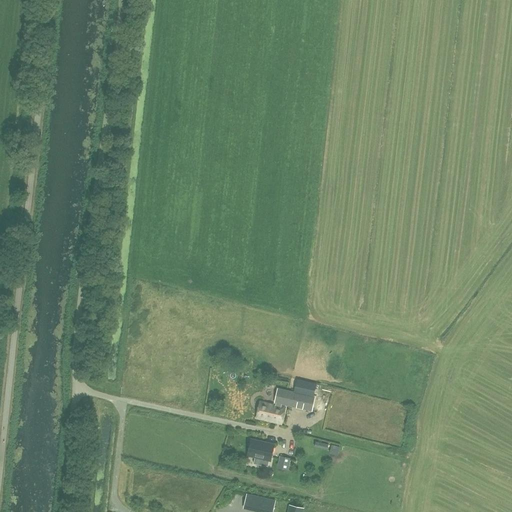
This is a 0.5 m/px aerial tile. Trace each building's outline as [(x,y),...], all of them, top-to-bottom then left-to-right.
[(278,403),(310,411),(316,384),(299,380),(295,396),(280,393),(278,403)] [(257,419),(282,424),(286,408),(260,402),(257,419)] [(248,456),(271,461),(274,445),(251,440),(248,456)] [(288,471),(291,459),(280,456),(277,468),(288,471)] [(266,511),(273,511),(276,502),(266,500),(263,511),(266,511)]
